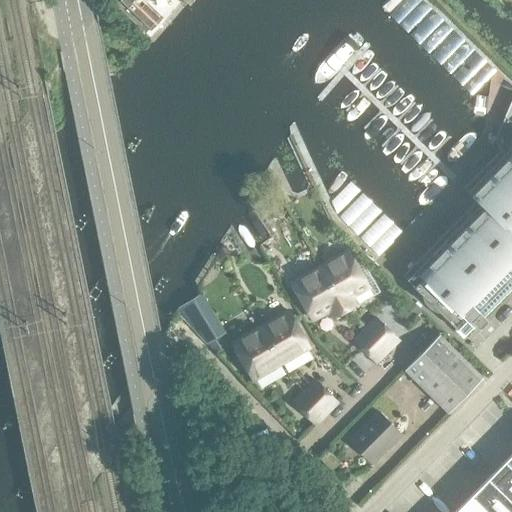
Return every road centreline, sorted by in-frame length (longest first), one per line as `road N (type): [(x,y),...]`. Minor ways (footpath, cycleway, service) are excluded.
road 1 (unclassified): [(185,511),(155,401),(77,0)]
road 2 (unclassified): [(49,511),(177,336),(199,345),(361,511)]
road 3 (unknown): [(304,453),(414,341)]
